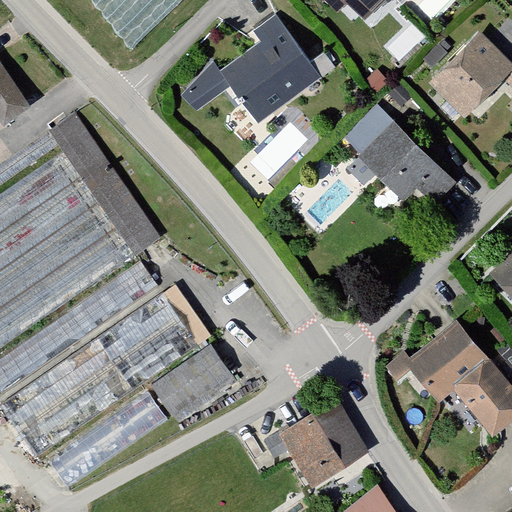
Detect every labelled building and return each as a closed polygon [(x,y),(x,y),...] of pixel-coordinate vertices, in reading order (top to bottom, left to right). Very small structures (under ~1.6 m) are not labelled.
[(319,0),(353,35),(389,0),(319,0)] [(316,79),(272,15),(247,32),(256,44),(211,75),(246,127),(316,79)] [(511,58),(477,24),(426,75),(462,111),(511,60),(511,58)] [(0,64),(0,125),(3,130),(30,112),(0,64)] [(385,110),(347,150),(397,197),(414,180),(431,196),(452,174),(385,110)] [(217,348),(56,121),(0,161),(0,413),(38,470),(217,348)] [(511,248),(489,272),(511,295),(511,248)] [(511,380),(458,311),(394,361),(430,408),(451,391),(491,443),(511,426),(511,380)] [(335,396),(275,430),(306,482),(365,448),(335,396)] [(391,511),(374,486),(342,511),(391,511)]
